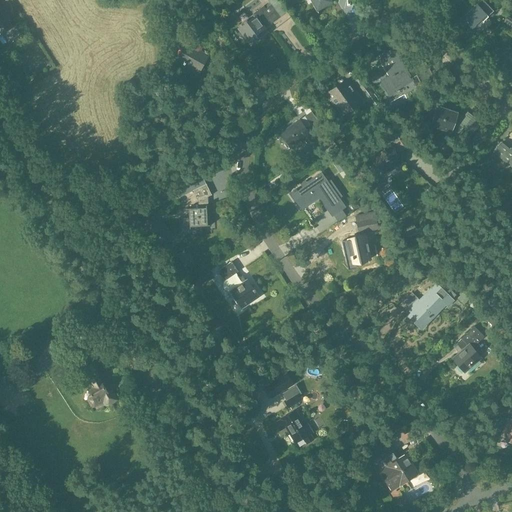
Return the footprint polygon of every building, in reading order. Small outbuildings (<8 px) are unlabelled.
[(311,0),(318,11),(333,3),(331,0),(311,0)] [(463,28),(468,23),(473,28),(476,31),(478,31),(485,24),(485,22),(484,21),(488,17),(494,12),(483,0),(482,0),(477,5),(463,18),(458,23),(463,28)] [(254,14),(256,17),(263,26),(269,21),(271,24),(281,17),(272,5),(266,9),(264,6),(254,14)] [(0,35),(3,34),(12,27),(9,22),(11,21),(7,14),(5,15),(0,7),(0,35)] [(199,22),(190,14),(183,21),(193,29),(199,22)] [(503,24),(511,29),(511,18),(508,16),(503,24)] [(263,26),(256,17),(240,29),(252,45),(268,33),(263,26)] [(178,60),(184,63),(181,69),(197,78),(208,56),(200,52),(199,53),(193,50),(198,40),(191,36),(178,60)] [(502,65),(511,53),(511,44),(509,42),(495,59),(502,65)] [(416,69),(409,74),(394,49),(379,58),(384,67),(386,66),(392,76),(388,78),(395,90),(412,80),(416,87),(433,77),(425,63),(416,68),(416,69)] [(23,87),(18,77),(6,83),(9,90),(12,88),(14,91),(23,87)] [(374,94),(362,77),(355,82),(376,111),(383,105),(378,98),(375,100),(372,96),(374,94)] [(348,79),(327,94),(342,116),(363,101),(348,79)] [(454,122),(459,124),(469,131),(478,120),(468,113),(465,117),(439,108),(434,125),(451,131),(454,122)] [(299,121),(281,134),(291,148),(307,136),(312,142),(320,136),(312,125),(307,129),(300,120),(299,121)] [(390,146),(374,157),(385,174),(401,162),(396,155),(406,148),(399,137),(388,144),(390,146)] [(339,149),(332,139),(322,147),(329,156),(339,149)] [(502,143),(494,153),(508,164),(509,162),(511,164),(511,148),(511,149),(511,150),(502,143)] [(333,163),(336,167),(343,163),(340,159),(333,163)] [(314,177),(291,194),(300,207),(320,194),(335,215),(346,208),(326,178),(322,172),(314,177)] [(185,195),(193,191),(191,185),(182,189),(175,192),(178,198),(185,195)] [(206,185),(193,191),(199,202),(199,209),(189,209),(190,218),(184,218),(184,226),(190,225),(190,227),(208,226),(207,198),(212,195),(206,185)] [(352,207),(355,212),(360,208),(357,203),(352,207)] [(359,234),(379,230),(376,212),(356,216),(359,234)] [(169,236),(151,214),(142,222),(161,244),(169,236)] [(319,221),(308,229),(313,235),(323,228),(319,221)] [(405,233),(410,239),(419,232),(414,226),(405,233)] [(365,237),(342,242),(346,257),(353,255),(355,263),(370,259),(365,237)] [(248,280),(247,281),(243,276),(240,278),(237,273),(239,272),(232,262),(221,270),(227,280),(225,282),(224,282),(224,283),(224,284),(223,285),(223,286),(223,287),(224,287),(224,288),(224,289),(225,290),(226,291),(227,291),(228,292),(229,292),(230,292),(231,291),(242,308),(260,296),(248,280)] [(201,285),(205,282),(201,276),(197,279),(201,285)] [(415,311),(408,317),(422,331),(434,318),(431,315),(443,303),(446,306),(448,308),(455,301),(442,288),(441,289),(437,285),(432,289),(420,301),(418,299),(411,307),(415,311)] [(463,293),(463,294),(458,298),(465,304),(470,299),(466,296),(463,293)] [(475,299),(475,300),(470,307),(475,310),(480,302),(475,299)] [(475,327),(468,333),(457,344),(463,351),(453,359),(465,373),(482,358),(473,348),(484,337),(475,327)] [(38,344),(19,356),(34,379),(65,360),(56,345),(43,353),(39,346),(38,344)] [(95,406),(103,402),(105,406),(108,407),(120,401),(113,388),(108,391),(102,381),(97,372),(85,378),(89,386),(92,384),(93,387),(89,389),(93,396),(90,397),(89,400),(92,406),(95,406)] [(294,384),(287,373),(265,387),(271,398),(294,384)] [(300,394),(285,402),(289,409),(303,400),(300,394)] [(283,420),(276,424),(280,430),(287,427),(291,434),(290,434),(294,441),(295,441),(296,443),(303,439),(306,444),(314,440),(310,434),(318,430),(313,421),(304,426),(295,411),(282,419),(283,420)] [(500,417),(494,434),(503,437),(511,440),(511,421),(509,420),(500,417)] [(417,474),(406,457),(399,461),(393,451),(383,458),(389,467),(380,472),(392,490),(417,474)] [(334,479),(320,487),(329,503),(343,495),(334,479)] [(410,505),(404,497),(397,502),(402,510),(410,505)] [(278,511),(289,511),(293,510),(287,500),(275,506),(278,511)]
